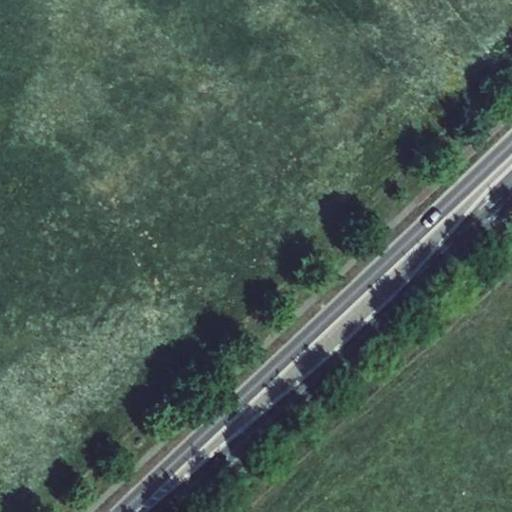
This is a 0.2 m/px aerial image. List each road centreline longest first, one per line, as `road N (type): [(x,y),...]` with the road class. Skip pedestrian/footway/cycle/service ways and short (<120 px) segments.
road 1 (secondary): [(511,143),(122,511)]
road 2 (secondary): [(155,511),(511,195)]
